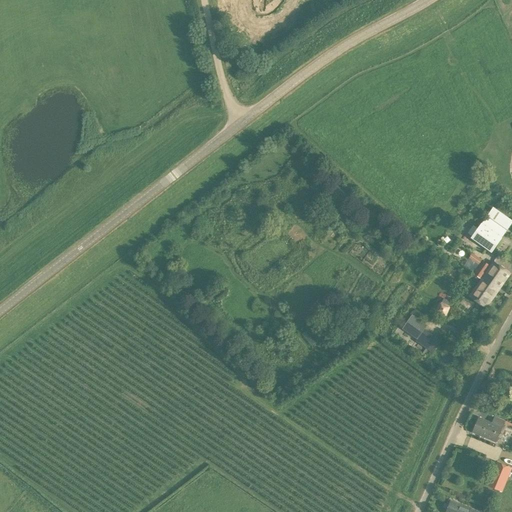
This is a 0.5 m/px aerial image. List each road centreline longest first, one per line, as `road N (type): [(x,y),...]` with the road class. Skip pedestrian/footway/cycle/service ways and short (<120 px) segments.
road 1 (unclassified): [(0,309),(330,54),(429,0)]
road 2 (unclassified): [(420,511),(511,316)]
